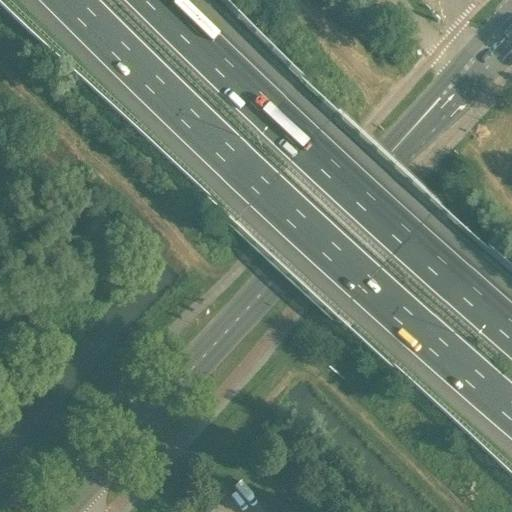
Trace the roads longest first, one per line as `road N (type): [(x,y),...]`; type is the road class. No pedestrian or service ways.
road 1 (secondary): [(71,502),(511,22)]
road 2 (motorway): [(63,0),(366,291),(511,413)]
road 3 (motorway): [(511,332),(150,0)]
road 4 (track): [(220,285),(0,69)]
